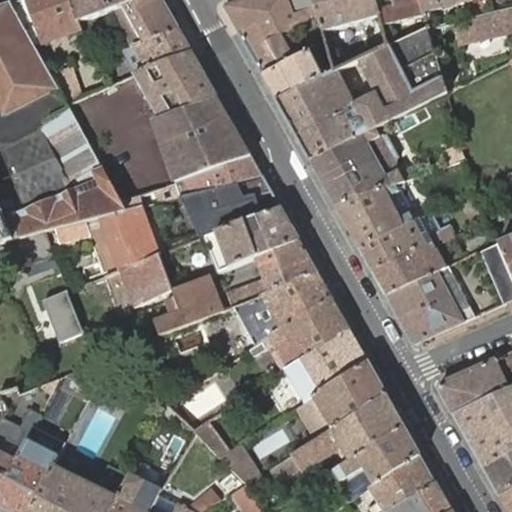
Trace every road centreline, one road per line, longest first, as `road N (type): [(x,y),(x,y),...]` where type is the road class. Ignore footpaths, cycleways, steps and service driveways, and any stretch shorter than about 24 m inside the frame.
road 1 (tertiary): [(403,374),(196,5)]
road 2 (tertiary): [(479,511),(403,374)]
road 3 (residential): [(511,324),(403,374)]
